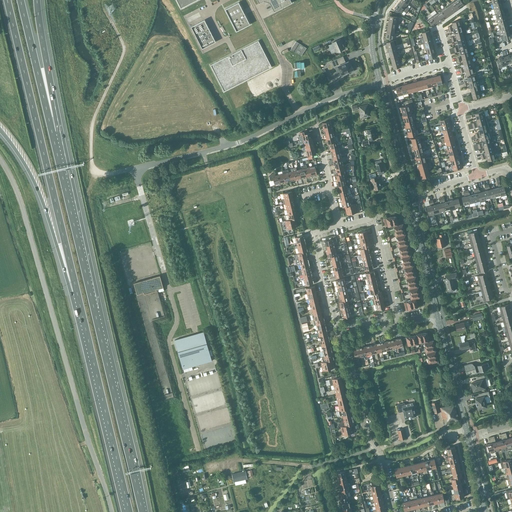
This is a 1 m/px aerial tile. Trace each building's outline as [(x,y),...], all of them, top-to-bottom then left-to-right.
[(197,0),(176,0),(181,9),(197,0)] [(293,4),(290,0),(257,0),(259,3),(264,1),(270,3),(275,13),(293,4)] [(400,0),(398,3),(404,8),(407,11),(409,9),(407,7),(409,5),(407,4),(402,0),(400,0)] [(464,5),(460,0),(454,0),(454,1),(459,8),(464,5)] [(492,3),(494,9),(502,7),(501,2),(504,2),(503,0),(501,0),(500,0),(501,1),(492,3)] [(455,11),(459,8),(454,1),(449,4),(455,11)] [(239,2),(225,9),(236,31),(250,25),(239,2)] [(402,14),(404,11),(406,13),(407,11),(404,8),(398,3),(394,8),(396,9),(400,12),(402,14)] [(451,15),(455,11),(449,4),(445,7),(451,15)] [(446,18),(451,15),(445,7),(441,10),(446,18)] [(439,10),(437,12),(436,13),(442,21),(446,18),(441,10),(439,10)] [(495,14),(497,19),(505,17),(504,13),(507,12),(506,10),(503,11),(504,12),(495,14)] [(436,13),(432,16),(437,24),(442,21),(436,13)] [(432,16),(427,19),(429,21),(428,21),(433,27),(437,24),(432,16)] [(204,20),(203,20),(191,27),(202,49),(216,42),(204,20)] [(452,26),(452,28),(454,28),(463,25),(461,20),(452,22),(453,26),(452,26)] [(498,25),(500,30),(508,28),(507,24),(510,23),(509,21),(506,21),(507,22),(498,25)] [(455,33),(456,36),(454,37),(455,39),(456,38),(466,36),(464,31),(455,33)] [(511,38),(510,34),(511,33),(511,31),(509,32),(510,33),(501,35),(500,36),(501,41),(511,38)] [(394,33),(387,32),(386,37),(389,38),(389,42),(393,41),(394,33)] [(344,42),(342,38),(332,43),(333,44),(329,46),(332,53),(336,51),(337,54),(341,52),(341,50),(344,48),(343,46),(344,46),(343,44),(343,43),(342,44),(342,43),(344,42)] [(388,48),(395,46),(397,45),(396,40),(393,41),(389,42),(386,42),(388,48)] [(224,92),(272,67),(258,41),(210,65),(224,92)] [(307,48),(297,41),(292,49),(302,56),(307,48)] [(459,49),(468,46),(467,41),(458,44),(459,47),(457,47),(458,49),(459,49)] [(499,58),(499,60),(500,63),(498,64),(499,68),(507,66),(507,65),(504,56),(505,56),(505,53),(503,54),(503,57),(499,58)] [(345,63),(343,57),(331,62),(334,68),(338,66),(341,75),(348,72),(349,74),(353,72),(352,70),(353,70),(351,65),(349,61),(345,63)] [(463,70),(465,70),(474,67),(473,62),(464,64),(464,68),(463,68),(463,70)] [(298,75),(300,81),(311,78),(309,71),(298,75)] [(469,83),(478,80),(476,75),(467,77),(468,80),(467,80),(466,80),(463,81),(464,84),(467,83),(469,83)] [(402,112),(410,110),(413,109),(411,104),(401,107),(401,109),(400,109),(401,113),(402,112)] [(370,116),(367,105),(359,107),(362,118),(370,116)] [(476,119),(485,117),(484,111),(475,114),(470,115),(471,117),(475,116),(476,119)] [(477,122),(476,123),(476,125),(487,122),(485,117),(476,119),(477,122)] [(438,129),(439,131),(451,128),(450,123),(441,125),(438,126),(439,129),(438,129)] [(376,139),(373,129),(367,130),(369,140),(376,139)] [(300,133),(301,137),(302,137),(303,140),(312,138),(311,133),(308,133),(308,131),(300,133)] [(452,133),(444,135),(445,138),(441,139),(441,141),(454,138),(452,133)] [(412,144),(421,142),(420,139),(424,138),(423,136),(419,137),(419,136),(411,139),(412,144)] [(483,145),(493,143),(492,137),(482,140),(483,143),(481,143),(482,146),(483,145)] [(338,142),(336,142),(329,144),(329,145),(328,146),(329,150),(330,149),(339,147),(341,147),(341,145),(340,145),(341,144),(341,142),(340,142),(338,142)] [(444,151),(456,148),(455,143),(447,145),(447,148),(444,149),(444,151)] [(426,145),(414,149),(415,154),(423,151),(423,149),(426,148),(426,145)] [(485,156),(493,154),(496,153),(494,148),(485,150),(486,153),(484,154),(485,156)] [(447,161),(459,158),(458,153),(449,155),(450,158),(446,159),(447,161)] [(428,155),(416,159),(415,159),(415,161),(417,160),(418,164),(426,161),(425,159),(429,157),(428,155)] [(310,167),(307,168),(306,165),(304,166),(306,177),(312,176),(310,167)] [(431,165),(419,168),(420,173),(429,171),(428,168),(432,167),(431,165)] [(299,170),(297,170),(296,168),(293,168),(296,180),(301,179),(299,170)] [(373,182),(374,184),(375,190),(382,188),(381,185),(380,185),(379,181),(378,181),(377,177),(376,177),(375,173),(369,175),(370,179),(371,179),(372,183),(373,182)] [(271,180),(272,181),(274,180),(275,185),(280,184),(278,175),(275,176),(275,175),(274,174),(273,174),(270,174),(270,175),(269,176),(270,180),(271,180)] [(498,186),(498,188),(501,197),(506,195),(506,194),(504,186),(500,187),(500,186),(498,186)] [(485,201),(485,199),(483,192),(480,193),(478,188),(476,189),(480,201),(480,203),(485,201)] [(474,202),(472,195),(469,196),(468,191),(466,191),(469,204),(474,202)] [(441,198),(445,212),(450,211),(448,201),(445,202),(444,197),(441,198)] [(395,216),(391,217),(386,218),(386,220),(386,221),(387,223),(387,225),(388,226),(393,225),(393,226),(394,226),(399,225),(397,217),(396,217),(395,216)] [(394,226),(396,231),(394,231),(396,237),(397,236),(405,234),(403,224),(399,225),(394,226)] [(440,235),(440,238),(436,239),(438,248),(446,246),(445,241),(446,241),(447,240),(445,233),(440,235)] [(408,245),(406,239),(405,234),(397,236),(398,241),(397,242),(398,247),(400,247),(408,245)] [(334,245),(333,241),(336,241),(335,235),(326,238),(327,241),(324,241),(325,247),(334,245)] [(294,247),(295,249),(298,248),(306,246),(305,241),(296,243),(297,246),(294,247)] [(408,245),(400,247),(401,252),(399,252),(401,258),(402,257),(410,255),(408,245)] [(331,262),(342,259),(341,254),(337,255),(330,257),(331,262)] [(413,266),(412,260),(410,255),(402,257),(403,262),(402,263),(403,268),(405,268),(413,266)] [(360,266),(363,265),(372,263),(374,263),(373,259),(371,259),(371,258),(362,260),(363,262),(360,263),(360,266)] [(341,265),(340,263),(343,262),(342,259),(331,262),(332,267),(341,265)] [(415,276),(414,271),(413,266),(405,268),(406,273),(405,273),(406,279),(407,279),(415,276)] [(335,278),(337,277),(344,276),(343,273),(346,272),(345,270),(342,270),(334,272),(335,278)] [(363,277),(363,280),(367,279),(375,277),(374,271),(365,274),(366,276),(363,277)] [(300,278),(301,281),(304,280),(313,278),(311,273),(302,275),(303,278),(300,278)] [(456,273),(448,275),(445,275),(446,279),(445,279),(448,291),(455,289),(453,280),(457,279),(456,273)] [(134,293),(163,393),(165,400),(174,398),(152,321),(165,318),(157,289),(163,288),(162,285),(160,276),(134,283),(136,293),(135,293),(134,293)] [(407,279),(408,283),(407,284),(408,289),(410,289),(418,287),(415,276),(407,279)] [(347,289),(346,286),(349,286),(349,283),(337,286),(338,291),(347,289)] [(420,296),(419,292),(418,287),(410,289),(411,294),(410,294),(411,300),(417,298),(419,298),(419,297),(420,296)] [(373,297),(370,298),(371,300),(372,300),(382,297),(381,292),(379,292),(372,294),(373,297)] [(351,294),(338,297),(339,301),(340,300),(341,302),(348,300),(352,299),(351,294)] [(408,310),(413,309),(418,308),(417,307),(419,306),(417,298),(411,300),(411,301),(406,302),(406,304),(407,305),(407,307),(408,309),(408,310)] [(323,312),(321,312),(321,313),(312,315),(313,320),(314,320),(315,320),(322,318),(322,316),(323,316),(323,312)] [(313,320),(314,325),(316,325),(327,322),(326,319),(324,319),(324,317),(322,318),(315,320),(314,320),(313,320)] [(465,326),(469,325),(468,321),(456,324),(457,331),(465,329),(465,326)] [(204,332),(175,340),(183,369),(212,361),(204,332)] [(426,332),(421,333),(416,334),(418,343),(423,341),(424,343),(425,342),(429,341),(427,333),(426,333),(426,332)] [(416,334),(411,336),(406,337),(408,345),(413,344),(413,345),(419,344),(418,343),(416,334)] [(436,351),(434,345),(433,340),(429,341),(425,342),(426,347),(425,348),(426,353),(427,353),(436,351)] [(462,349),(470,347),(471,350),(476,349),(474,342),(469,344),(468,342),(465,343),(462,343),(460,344),(462,349)] [(364,360),(367,359),(366,356),(364,347),(359,348),(361,357),(363,356),(364,360)] [(359,348),(354,349),(354,352),(352,352),(354,362),(359,360),(358,358),(361,357),(359,348)] [(438,361),(437,356),(436,351),(427,353),(429,358),(427,358),(429,364),(429,363),(437,362),(438,361)] [(477,365),(479,372),(480,372),(487,370),(486,367),(489,366),(488,363),(485,364),(485,363),(478,365),(477,365)] [(475,366),(472,364),(464,365),(467,376),(476,373),(475,366)] [(477,377),(478,381),(471,383),(472,384),(471,384),(472,387),(473,387),(474,390),(484,388),(484,387),(487,387),(484,375),(477,377)] [(342,382),(341,377),(336,378),(332,379),(329,380),(330,385),(333,384),(342,382)] [(479,394),(480,398),(476,399),(477,402),(476,402),(476,406),(477,405),(478,409),(479,408),(479,409),(483,408),(483,407),(486,407),(485,403),(486,403),(485,400),(484,400),(484,397),(489,396),(488,391),(479,394)] [(438,401),(432,403),(435,413),(441,412),(443,419),(442,420),(443,424),(444,424),(459,421),(456,409),(454,409),(453,404),(440,408),(438,401)] [(404,403),(397,405),(399,412),(403,411),(405,419),(409,418),(412,418),(416,417),(413,405),(405,407),(404,403)] [(344,421),(339,422),(341,427),(345,426),(346,426),(351,424),(351,425),(354,424),(353,419),(344,421)] [(403,429),(397,430),(400,440),(406,439),(403,429)] [(506,433),(503,434),(508,451),(511,449),(511,444),(510,438),(507,439),(506,433)] [(500,434),(502,440),(499,441),(501,450),(502,452),(508,451),(503,434),(500,434)] [(495,452),(501,450),(499,441),(496,442),(494,436),(491,437),(495,452)] [(489,453),(495,452),(491,437),(488,438),(490,444),(487,445),(489,453)] [(446,449),(448,454),(456,452),(455,447),(450,448),(449,445),(442,447),(443,450),(446,449)] [(500,463),(501,469),(504,468),(511,465),(511,462),(511,463),(511,459),(500,463)] [(234,482),(247,479),(245,471),(232,474),(234,482)]
